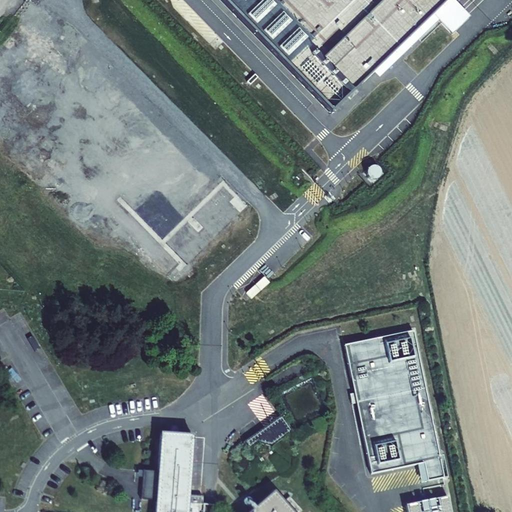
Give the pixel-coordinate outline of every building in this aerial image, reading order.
[(449,0),(209,0),(323,120),(449,0)] [(430,481),(446,478),(415,331),(346,345),(374,474),(420,464),(426,463),(430,481)] [(269,447),(291,431),(279,415),(242,442),(248,450),(264,439),(269,447)] [(297,511),(292,506),(276,492),(254,511),(189,511),(193,456),(163,454),(158,511),(297,511)] [(426,463),(420,464),(424,482),(430,481),(426,463)] [(453,511),(450,496),(409,505),(410,511),(453,511)]
